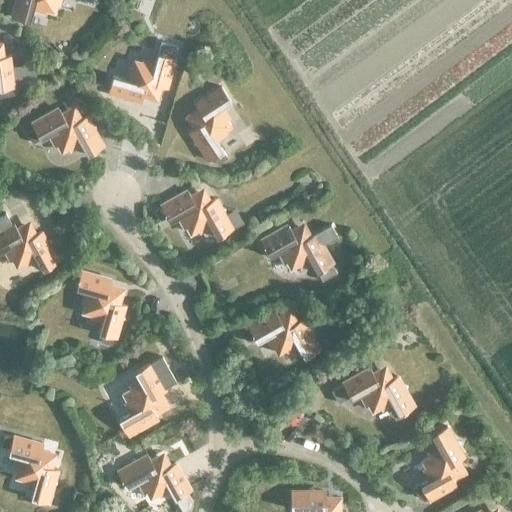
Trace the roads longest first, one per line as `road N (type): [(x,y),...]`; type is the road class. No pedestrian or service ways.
road 1 (residential): [(218,447),(198,344),(115,206)]
road 2 (residential): [(385,511),(335,463),(277,448),(218,447)]
